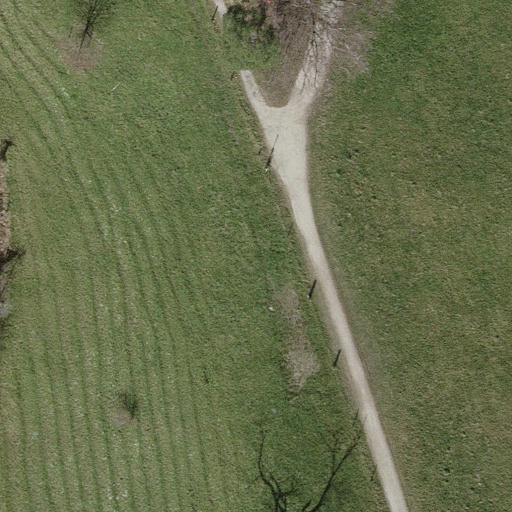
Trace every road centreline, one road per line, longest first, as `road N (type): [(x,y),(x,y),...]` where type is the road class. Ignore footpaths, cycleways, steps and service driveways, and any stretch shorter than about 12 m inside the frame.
road 1 (track): [(287,155),(375,378),(398,511)]
road 2 (track): [(336,0),(287,155)]
